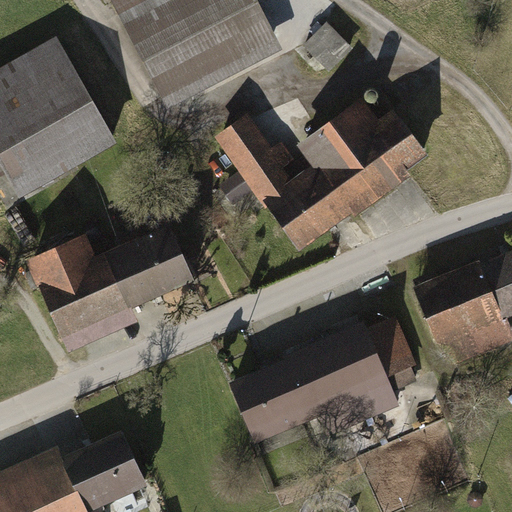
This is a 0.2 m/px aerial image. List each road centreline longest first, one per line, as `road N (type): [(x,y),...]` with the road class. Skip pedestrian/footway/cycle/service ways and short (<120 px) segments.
road 1 (unclassified): [(0,418),(419,238),(511,208)]
road 2 (residential): [(511,140),(484,100),(350,0)]
